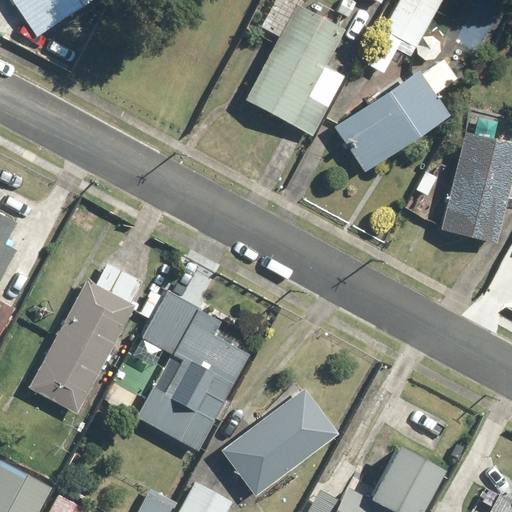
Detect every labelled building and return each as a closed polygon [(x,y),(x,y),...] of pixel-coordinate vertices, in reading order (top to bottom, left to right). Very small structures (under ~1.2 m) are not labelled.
[(0,0),(0,11),(18,38),(53,15),(60,26),(85,7),(79,0),(0,0)] [(272,0),(258,31),(272,38),(240,103),(312,138),(342,77),(324,68),(342,31),(278,0),(272,0)] [(440,0),(394,0),(379,28),(414,48),(440,0)] [(440,60),(418,75),(414,70),(329,131),(359,173),(442,114),(433,100),(456,83),(440,60)] [(511,163),(510,163),(511,154),(511,146),(459,134),(436,232),(491,245),(502,200),(511,201),(511,163)] [(393,198),(415,171),(400,160),(378,187),(393,198)] [(425,198),(437,170),(424,164),(411,192),(425,198)] [(16,220),(0,211),(0,274),(14,248),(5,243),(16,220)] [(139,281),(104,262),(90,287),(82,283),(26,384),(76,412),(132,310),(125,306),(139,281)] [(217,323),(162,292),(135,339),(167,358),(132,419),(189,453),(246,356),(210,336),(217,323)] [(0,332),(13,310),(0,303),(0,332)] [(336,430),(299,385),(218,451),(254,496),(336,430)] [(415,511),(435,472),(389,449),(365,498),(340,485),(337,490),(317,481),(301,511),(415,511)] [(36,511),(50,489),(0,461),(0,511),(36,511)] [(226,511),(230,504),(191,484),(176,511),(226,511)] [(511,511),(511,501),(497,493),(486,511),(511,511)] [(168,511),(170,508),(146,494),(135,511),(168,511)] [(83,511),(54,496),(45,511),(83,511)]
